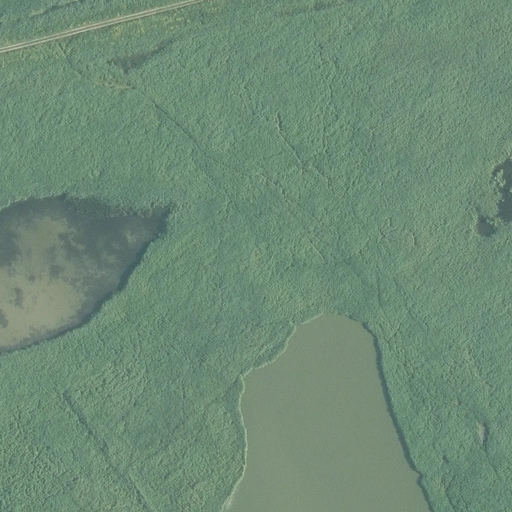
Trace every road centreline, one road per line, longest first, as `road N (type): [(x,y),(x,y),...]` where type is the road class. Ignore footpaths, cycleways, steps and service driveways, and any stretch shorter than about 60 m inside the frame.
road 1 (track): [(0,51),(51,37),(142,92),(367,278),(432,362),(486,407)]
road 2 (track): [(51,37),(188,0)]
